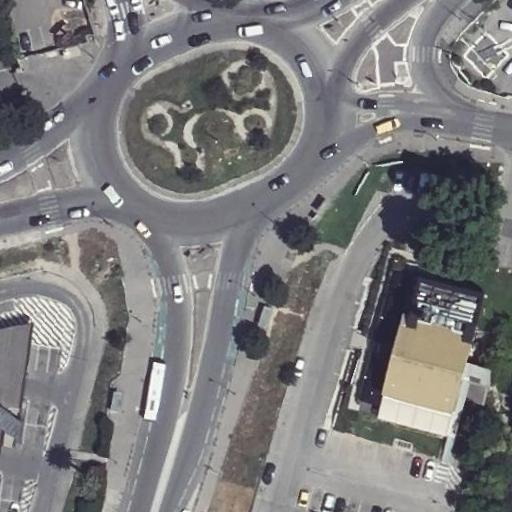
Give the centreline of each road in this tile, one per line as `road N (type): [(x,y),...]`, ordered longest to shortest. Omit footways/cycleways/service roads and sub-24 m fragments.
road 1 (secondary): [(171,511),(247,218)]
road 2 (secondary): [(163,225),(181,290),(178,339),(138,511)]
road 3 (unknown): [(81,389),(91,332),(74,299),(0,294)]
road 4 (unclassified): [(310,169),(359,139),(458,115)]
road 5 (unclassified): [(458,115),(414,105),(327,105)]
road 6 (unclassified): [(458,115),(430,62),(433,31),(455,0)]
road 7 (primary): [(325,94),(351,47),(406,0)]
road 8 (secondary): [(0,226),(120,204)]
road 9 (secondary): [(103,98),(0,162)]
